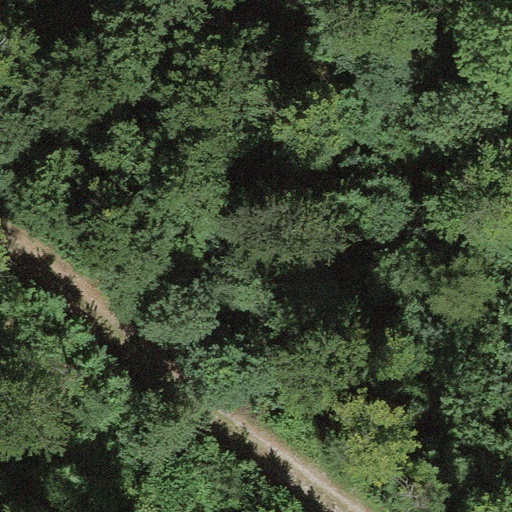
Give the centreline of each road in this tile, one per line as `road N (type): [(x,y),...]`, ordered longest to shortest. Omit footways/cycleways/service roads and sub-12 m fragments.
road 1 (track): [(347,511),(188,396),(0,236)]
road 2 (track): [(511,64),(380,0)]
